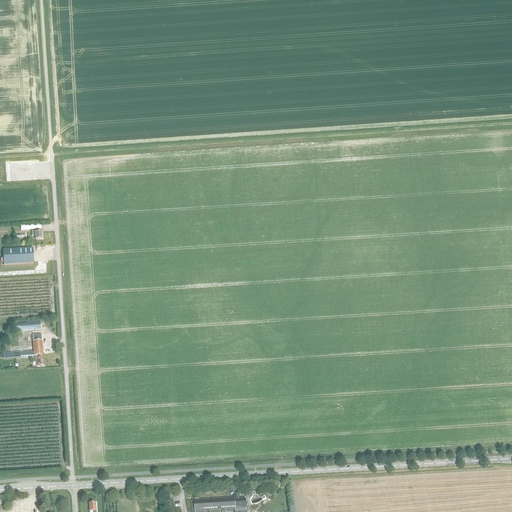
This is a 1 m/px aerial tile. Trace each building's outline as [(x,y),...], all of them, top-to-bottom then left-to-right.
[(42,240),(41,232),(35,233),(35,231),(31,231),(32,236),(35,236),(35,240),(42,240)] [(33,264),(33,249),(3,251),(4,266),(33,264)] [(41,323),(18,324),(19,331),(41,330),(41,323)] [(35,358),(35,367),(43,366),(41,335),(32,335),(33,352),(20,352),(21,357),(34,356),(37,356),(37,357),(35,358)] [(234,498),(194,500),(194,511),(209,511),(210,511),(209,511),(220,511),(225,511),(224,511),(234,511),(236,511),(236,510),(246,509),(245,500),(239,500),(239,494),(236,495),(235,485),(230,485),(231,494),(234,494),(234,498)]
